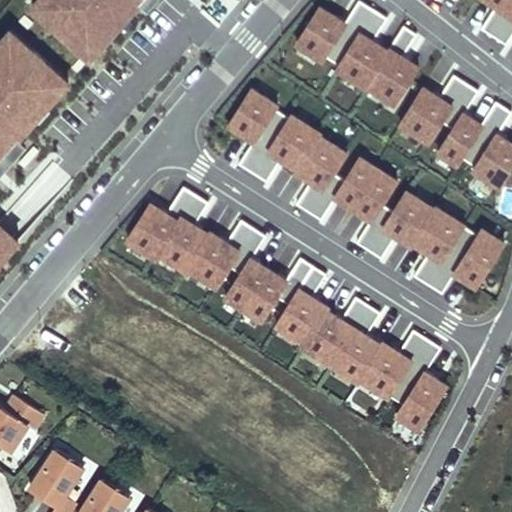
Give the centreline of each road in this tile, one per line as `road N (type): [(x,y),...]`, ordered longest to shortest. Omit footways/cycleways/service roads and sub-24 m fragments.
road 1 (residential): [(165,141),(448,326),(496,349)]
road 2 (residential): [(165,141),(0,335)]
road 3 (residential): [(410,511),(496,349)]
road 4 (residential): [(282,0),(165,141)]
road 5 (residential): [(511,84),(403,0)]
